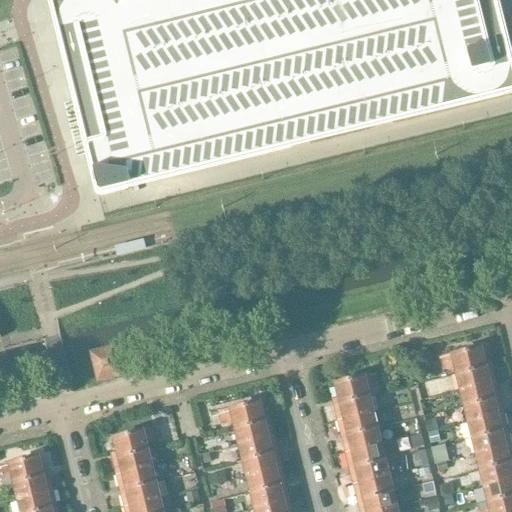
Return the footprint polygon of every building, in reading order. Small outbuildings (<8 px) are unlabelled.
[(49,0),(72,90),(88,158),(97,192),(97,193),(98,194),(99,194),(99,195),(100,195),(101,195),(127,188),(128,188),(129,187),(129,186),(130,185),(130,184),(129,184),(127,172),(282,134),(286,149),(370,128),(372,128),(511,93),(511,66),(511,67),(498,15),(502,14),(501,11),(497,12),(494,0),(49,0)] [(480,349),(440,359),(443,370),(454,368),(456,376),(484,369),(480,349)] [(111,351),(92,356),(98,380),(117,375),(111,351)] [(490,368),(484,369),(456,376),(460,393),(494,385),(490,368)] [(368,397),(366,389),(377,387),(374,375),(335,385),(339,405),(368,397)] [(494,385),(460,393),(464,409),(498,401),(494,385)] [(372,414),(368,397),(339,405),(334,406),(338,422),(372,414)] [(498,401),(464,409),(468,425),(502,417),(498,401)] [(258,404),(219,413),(221,425),(232,422),(235,431),(263,423),(258,404)] [(372,414),(338,422),(342,439),(376,431),(372,414)] [(502,417),(468,425),(472,442),(506,433),(502,417)] [(434,421),(424,423),(427,433),(436,431),(434,421)] [(263,423),(235,431),(238,446),(272,438),(268,422),(263,423)] [(153,429),(113,439),(118,459),(146,452),(144,444),(155,441),(153,429)] [(376,431),(342,439),(346,455),(380,446),(376,431)] [(437,432),(427,435),(429,444),(439,442),(437,432)] [(506,433),(472,442),(476,457),(510,449),(506,433)] [(420,437),(410,439),(413,449),(423,446),(421,436),(420,437)] [(272,438),(238,446),(243,463),(276,455),(272,438)] [(206,444),(197,446),(199,454),(208,452),(206,444)] [(380,446),(346,455),(350,472),(384,463),(380,446)] [(433,450),(433,451),(435,460),(444,458),(441,448),(433,450)] [(511,458),(510,449),(476,457),(480,473),(511,464),(511,458)] [(146,452),(118,459),(113,460),(117,476),(151,468),(146,452)] [(424,452),(418,454),(420,462),(427,460),(424,452)] [(208,455),(202,456),(204,464),(210,462),(208,455)] [(276,455),(243,463),(246,479),(280,470),(276,455)] [(42,478),(37,458),(0,466),(0,479),(2,487),(13,485),(42,478)] [(384,463),(350,472),(354,487),(388,479),(384,463)] [(445,463),(436,465),(436,467),(438,472),(446,470),(445,465),(445,463)] [(511,464),(480,473),(483,488),(511,480),(511,464)] [(151,468),(117,476),(121,493),(155,485),(151,468)] [(428,469),(418,471),(419,478),(429,476),(428,469)] [(280,470),(246,479),(250,495),(284,487),(280,470)] [(214,475),(205,477),(208,486),(217,484),(214,475)] [(47,477),(42,478),(13,485),(17,501),(51,492),(47,477)] [(388,479),(354,487),(358,502),(391,494),(388,479)] [(511,480),(483,488),(487,504),(511,497),(511,480)] [(432,483),(422,486),(424,495),(435,493),(432,483)] [(155,485),(121,493),(125,508),(158,500),(155,485)] [(442,486),(444,496),(452,495),(450,485),(442,486)] [(284,487),(250,495),(254,511),(288,503),(284,487)] [(51,492),(17,501),(19,511),(41,511),(55,509),(51,492)] [(197,492),(186,495),(188,505),(199,502),(197,492)] [(391,494),(358,502),(360,511),(384,511),(395,509),(391,494)] [(451,496),(442,498),(444,506),(453,504),(451,496)] [(511,511),(511,497),(487,504),(477,506),(477,511),(511,511)] [(436,499),(426,502),(428,511),(438,509),(439,509),(436,499)] [(161,511),(158,500),(125,508),(125,511),(161,511)] [(290,511),(288,503),(254,511),(290,511)]
